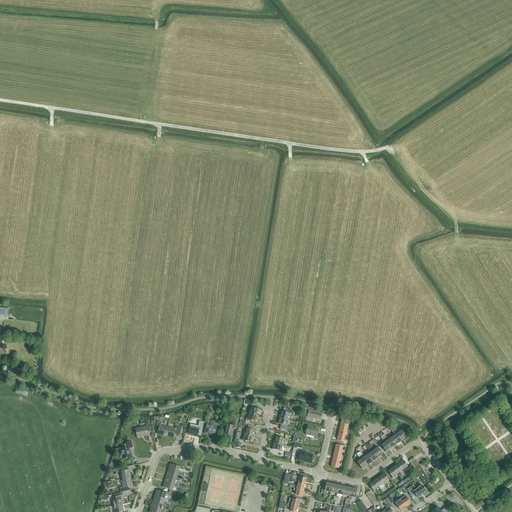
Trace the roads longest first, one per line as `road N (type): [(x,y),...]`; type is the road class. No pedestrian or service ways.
road 1 (track): [(0,100),(321,148),(391,151)]
road 2 (residential): [(138,511),(161,451),(206,447),(259,458)]
